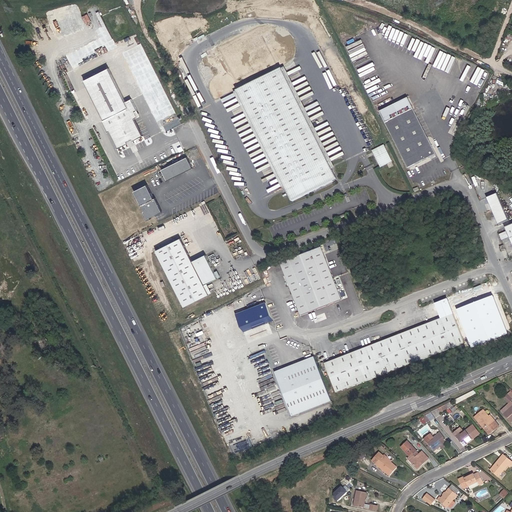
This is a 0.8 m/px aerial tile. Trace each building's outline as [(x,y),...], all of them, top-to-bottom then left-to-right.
[(403,50),(405,44),(410,47),(414,37),(403,32),(396,47),(403,50)] [(417,38),(409,54),(415,56),(422,41),(417,38)] [(221,53),(229,70),(254,58),(246,41),(221,53)] [(421,59),(430,44),(426,42),(417,57),(421,59)] [(436,66),(442,50),(435,48),(431,58),(427,56),(425,62),(436,66)] [(445,52),(438,68),(442,69),(449,54),(445,52)] [(458,77),(465,80),(472,65),(462,61),(462,60),(452,55),(445,71),(450,73),(456,60),(460,61),(452,78),(456,80),(458,77)] [(110,69),(85,81),(105,120),(103,121),(109,132),(111,131),(119,148),(144,135),(136,119),(139,117),(136,111),(138,110),(133,99),(127,102),(110,69)] [(281,69),(237,91),(292,202),(337,179),(281,69)] [(385,124),(408,169),(436,155),(413,110),(385,124)] [(376,154),(382,165),(391,161),(385,150),(376,154)] [(186,158),(160,171),(166,181),(191,169),(186,158)] [(145,186),(133,193),(143,212),(142,213),(146,221),(149,220),(148,219),(160,213),(153,199),(152,200),(145,186)] [(498,193),(487,198),(499,225),(509,220),(498,193)] [(153,250),(184,311),(215,295),(209,284),(214,281),(219,279),(206,253),(194,259),(182,236),(153,250)] [(281,263),(302,316),(342,299),(321,247),(281,263)] [(494,296),(457,310),(473,349),(509,335),(494,296)] [(266,302),(236,314),(243,332),(273,321),(266,302)] [(325,366),(337,395),(464,345),(453,315),(325,366)] [(308,359),(279,370),(296,415),(325,403),(308,359)] [(473,400),(472,397),(451,407),(454,410),(473,400)] [(449,408),(428,419),(434,426),(438,423),(437,421),(450,415),(453,419),(456,417),(453,413),(454,413),(449,408)] [(511,412),(510,413),(506,417),(500,422),(507,429),(511,424),(511,412)] [(496,432),(491,427),(490,428),(485,423),(480,417),(472,425),(487,441),(496,432)] [(471,433),(461,441),(455,446),(462,454),(478,441),(471,433)] [(451,441),(455,446),(461,441),(458,436),(451,441)] [(422,445),(430,458),(439,452),(440,453),(444,450),(438,440),(431,445),(428,441),(422,445)] [(233,451),(250,448),(249,441),(232,443),(233,451)] [(405,466),(412,475),(417,470),(419,472),(424,467),(419,459),(415,462),(404,449),(398,454),(407,464),(405,466)] [(394,474),(386,468),(380,463),(373,457),(366,465),(387,483),(394,474)] [(493,475),(489,479),(496,484),(505,473),(506,474),(509,470),(501,463),(498,467),(496,467),(491,473),(493,475)] [(472,481),(469,483),(463,486),(462,485),(457,487),(462,496),(476,489),(478,492),(482,490),(477,480),(472,482),(472,481)] [(340,502),(350,491),(344,485),(333,495),(340,502)] [(504,489),(500,494),(504,498),(509,492),(504,489)] [(423,499),(433,505),(437,499),(428,492),(423,499)] [(436,508),(440,511),(447,511),(456,503),(447,496),(443,501),(444,502),(443,504),(441,503),(439,506),(437,506),(436,508)] [(350,511),(361,511),(364,500),(354,498),(350,511)]
